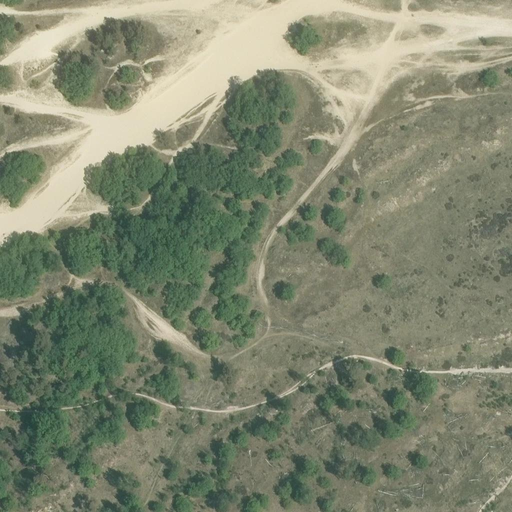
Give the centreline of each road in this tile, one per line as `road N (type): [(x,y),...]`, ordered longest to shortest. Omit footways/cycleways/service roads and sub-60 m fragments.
road 1 (track): [(269,334),(258,277),(262,252),(349,142),(401,16)]
road 2 (track): [(118,144),(311,5)]
road 3 (track): [(311,5),(511,30)]
road 4 (track): [(0,97),(147,123)]
